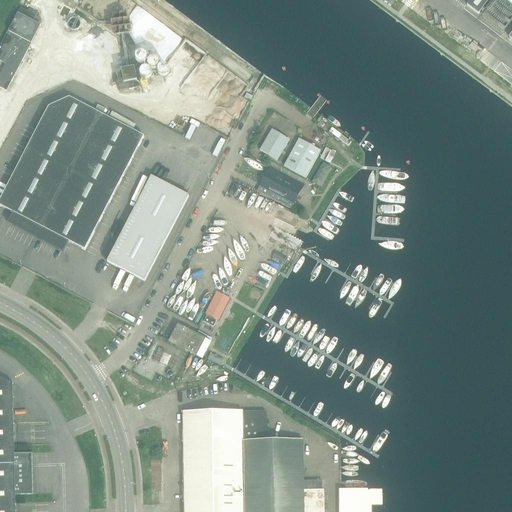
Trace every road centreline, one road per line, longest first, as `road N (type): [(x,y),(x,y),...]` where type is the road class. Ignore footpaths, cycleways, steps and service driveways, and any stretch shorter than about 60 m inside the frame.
road 1 (unclassified): [(93,382),(140,330),(259,101),(292,119)]
road 2 (tertiary): [(125,511),(120,455),(93,382)]
road 3 (tertiary): [(93,382),(50,332),(0,302)]
